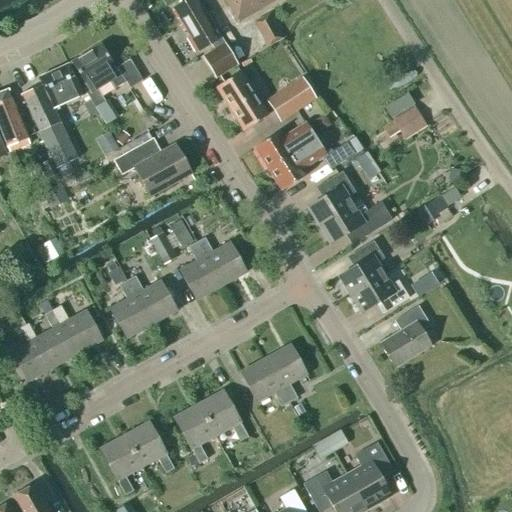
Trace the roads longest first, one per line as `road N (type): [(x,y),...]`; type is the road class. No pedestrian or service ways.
road 1 (residential): [(306,288),(123,0)]
road 2 (residential): [(66,423),(306,288)]
road 3 (residential): [(416,511),(423,503),(420,467),(306,288)]
road 4 (track): [(387,0),(511,191)]
